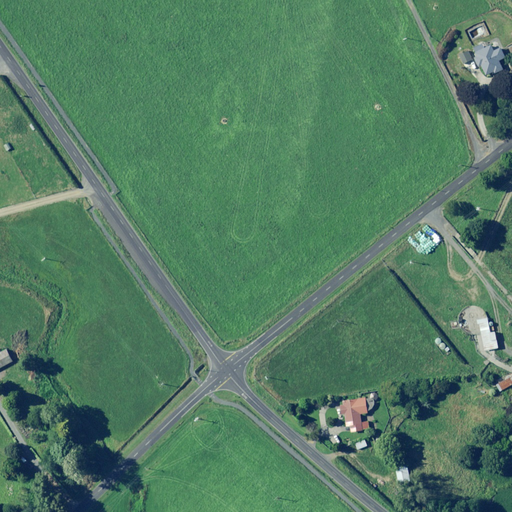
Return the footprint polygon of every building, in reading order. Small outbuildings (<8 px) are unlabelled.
[(496,51),(493,45),(475,53),(477,57),(474,58),(479,68),(481,67),(486,76),(494,72),(495,74),(504,69),(500,61),(506,58),(501,48),(496,51)] [(472,60),(468,51),(459,56),(463,64),(472,60)] [(489,319),(477,320),(477,325),(480,325),(484,351),(499,349),(497,332),(491,333),(489,319)] [(511,377),(497,385),(500,392),(511,385),(511,377)] [(368,413),(365,398),(344,402),(344,405),(340,406),(342,415),(345,415),(347,427),(351,426),(352,433),(368,430),(367,422),(362,423),(360,414),(368,413)] [(368,446),(365,440),(355,444),(358,450),(368,446)] [(411,481),(408,466),(396,468),(399,484),(411,481)]
